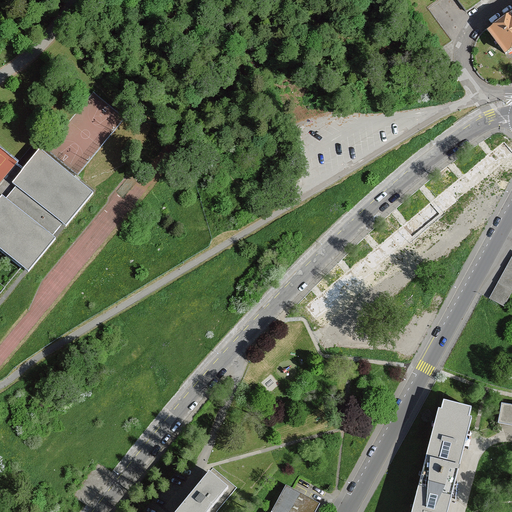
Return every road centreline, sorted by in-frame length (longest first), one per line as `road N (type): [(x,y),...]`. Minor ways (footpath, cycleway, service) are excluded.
road 1 (residential): [(511,116),(490,119),(432,155),(355,226),(263,318),(105,511)]
road 2 (residential): [(511,208),(345,511)]
